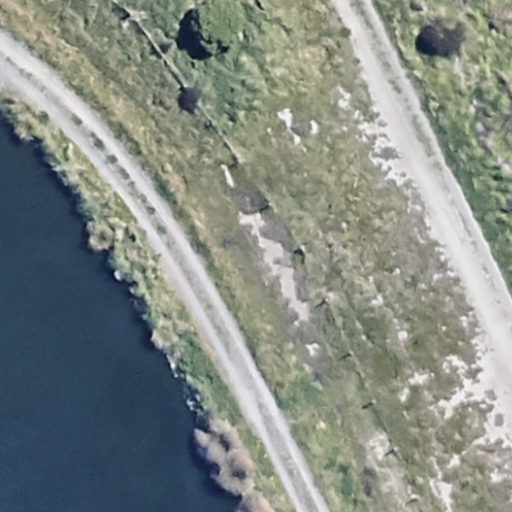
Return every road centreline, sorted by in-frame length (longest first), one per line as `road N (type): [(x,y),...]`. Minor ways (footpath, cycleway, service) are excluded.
road 1 (track): [(0,70),(47,107),(161,238),(289,511)]
road 2 (track): [(349,0),(511,350)]
